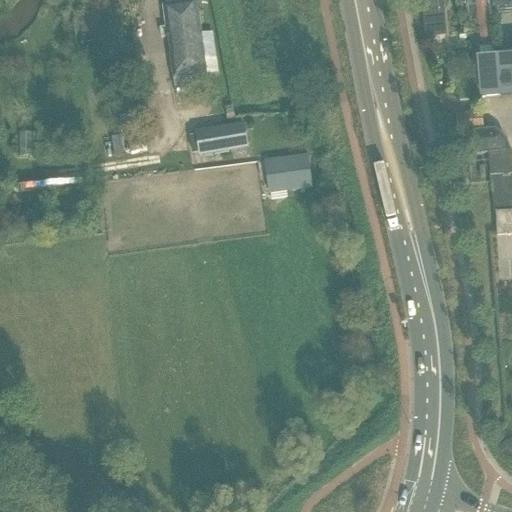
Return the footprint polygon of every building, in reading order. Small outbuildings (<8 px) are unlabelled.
[(212,33),(201,35),(195,0),(178,0),(179,3),(163,6),(174,89),(208,85),(206,75),(217,74),(212,33)] [(234,0),(238,15),(249,13),(246,0),(234,0)] [(420,0),(425,39),(445,37),(440,0),(420,0)] [(489,34),(488,15),(475,16),(477,35),(489,34)] [(511,95),(511,55),(495,57),(498,97),(511,95)] [(498,97),(495,57),(476,58),(479,98),(498,97)] [(458,129),(485,126),(483,111),(456,114),(458,129)] [(243,126),(196,134),(200,154),(246,146),(243,126)] [(495,129),(482,130),(471,131),(474,155),(488,153),(505,152),(504,137),(495,129)] [(511,156),(511,151),(505,152),(488,153),(489,165),(511,163),(511,156)] [(307,157),(266,163),(270,193),(312,187),(307,157)] [(511,175),(511,163),(489,165),(490,177),(511,175)] [(511,175),(490,177),(491,189),(511,187),(511,175)] [(511,199),(511,187),(491,189),(492,201),(511,199)] [(511,211),(511,199),(492,201),(493,212),(495,212),(508,211),(511,211)] [(509,236),(508,211),(495,212),(496,236),(509,236)]
